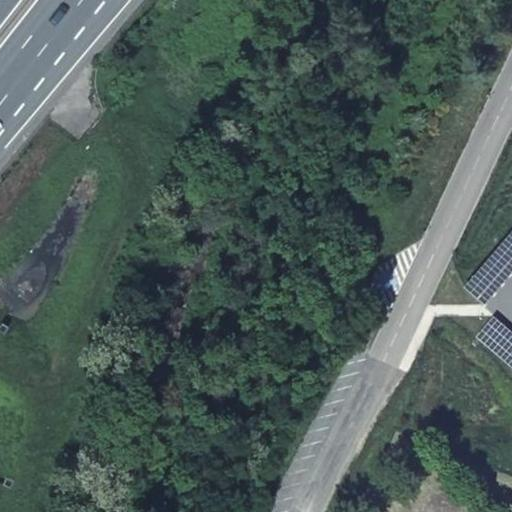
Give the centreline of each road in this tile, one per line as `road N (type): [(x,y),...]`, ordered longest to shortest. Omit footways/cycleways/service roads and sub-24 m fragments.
road 1 (residential): [(511,92),(410,310),(300,511)]
road 2 (track): [(93,120),(128,159),(133,194),(53,371),(35,374),(0,357)]
